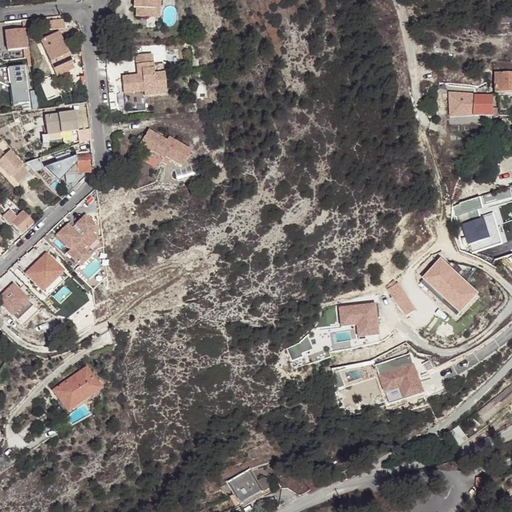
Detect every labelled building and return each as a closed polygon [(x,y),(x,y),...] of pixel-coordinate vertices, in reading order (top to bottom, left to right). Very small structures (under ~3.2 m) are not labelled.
[(138,0),(137,10),(137,18),(148,18),(148,10),(155,11),(156,1),(160,1),(160,0),(138,0)] [(159,20),(160,1),(156,1),(155,11),(148,10),(148,18),(159,20)] [(511,14),(500,15),(501,25),(511,23),(511,14)] [(53,21),(54,29),(65,28),(64,20),(53,21)] [(43,30),(54,29),(53,21),(42,22),(43,30)] [(6,31),(7,42),(26,39),(26,29),(6,31)] [(66,67),(73,63),(59,33),(41,41),(57,78),(69,73),(66,67)] [(8,52),(27,49),(26,39),(7,42),(8,52)] [(153,56),(137,57),(137,66),(142,66),(142,75),(138,76),(122,77),(123,94),(144,93),(156,92),(155,87),(165,86),(164,65),(154,65),(153,56)] [(0,80),(14,85),(16,104),(28,103),(25,66),(0,68),(0,80)] [(507,92),(506,72),(495,72),(494,92),(496,92),(507,92)] [(156,92),(144,93),(144,96),(166,95),(165,86),(155,87),(156,92)] [(465,115),(491,115),(491,97),(488,97),(488,94),(465,93),(465,115)] [(503,116),(508,117),(506,98),(497,98),(497,111),(498,112),(500,115),(503,116)] [(54,119),(54,114),(48,115),(49,124),(50,134),(48,134),(48,139),(65,137),(64,132),(81,130),(78,111),(75,112),(76,114),(77,119),(72,120),(72,123),(56,126),(54,119)] [(66,113),(54,114),(54,119),(56,126),(72,123),(72,120),(77,119),(76,114),(75,112),(69,112),(66,113)] [(172,144),(166,141),(148,130),(139,144),(163,158),(164,157),(181,167),(191,151),(174,141),(172,144)] [(11,148),(4,140),(0,144),(0,158),(4,154),(11,148)] [(4,154),(0,158),(0,166),(10,177),(11,176),(18,184),(29,174),(22,166),(23,165),(11,152),(10,153),(9,153),(6,156),(4,154)] [(76,153),(76,156),(76,162),(89,160),(87,152),(76,153)] [(58,180),(69,170),(76,162),(76,156),(46,168),(58,180)] [(76,162),(69,170),(90,172),(89,160),(76,162)] [(481,208),(478,196),(462,202),(465,213),(481,208)] [(34,223),(24,212),(17,218),(19,220),(14,224),(22,234),(34,223)] [(68,226),(57,237),(70,251),(67,254),(80,268),(98,251),(95,236),(93,233),(95,231),(94,225),(86,217),(72,230),(68,226)] [(482,219),(461,226),(467,246),(480,242),(488,239),(482,219)] [(415,270),(424,281),(448,263),(439,251),(415,270)] [(46,255),(25,275),(42,292),(63,272),(46,255)] [(63,272),(42,292),(47,297),(68,277),(63,272)] [(0,297),(0,304),(22,326),(39,311),(14,284),(0,297)] [(378,336),(375,304),(339,308),(341,327),(357,325),(358,341),(366,340),(365,337),(378,336)] [(390,391),(400,388),(404,400),(423,394),(414,364),(385,373),(390,391)] [(86,367),(52,390),(67,412),(101,389),(86,367)] [(390,391),(385,373),(379,375),(384,393),(390,391)] [(511,381),(476,412),(483,421),(511,397),(511,381)] [(239,507),(262,494),(249,471),(226,485),(239,507)]
